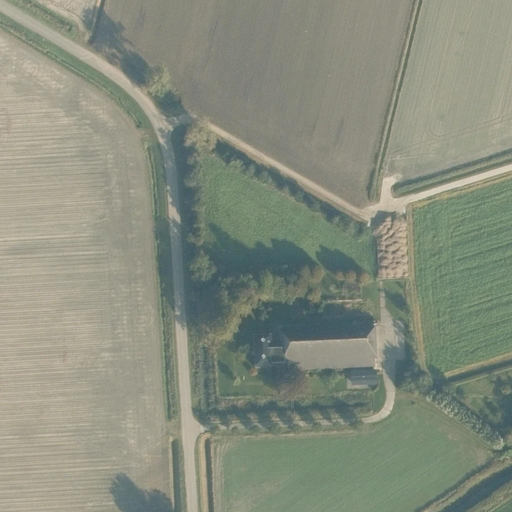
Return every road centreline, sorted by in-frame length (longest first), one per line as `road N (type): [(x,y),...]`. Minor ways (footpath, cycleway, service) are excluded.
road 1 (tertiary): [(191,511),(161,128),(139,95),(0,7)]
road 2 (track): [(511,445),(491,446),(429,404),(389,397)]
